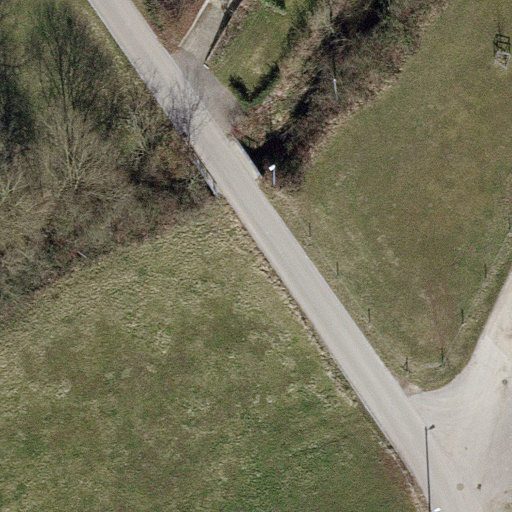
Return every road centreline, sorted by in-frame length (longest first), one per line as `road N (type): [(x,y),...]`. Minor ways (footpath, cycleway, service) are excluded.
road 1 (track): [(459,511),(109,0)]
road 2 (track): [(459,508),(480,378),(511,317)]
